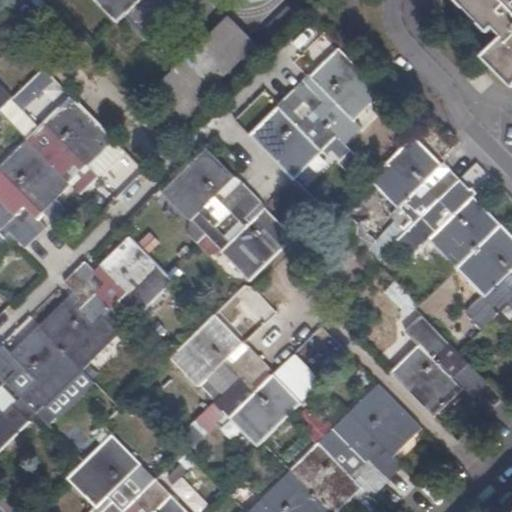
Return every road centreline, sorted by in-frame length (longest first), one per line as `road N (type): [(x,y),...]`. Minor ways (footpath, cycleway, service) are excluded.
road 1 (residential): [(215,125),(338,259),(299,297),(481,479)]
road 2 (residential): [(0,329),(215,125)]
road 3 (residential): [(386,0),(394,55),(511,167)]
road 4 (residential): [(215,125),(318,23)]
